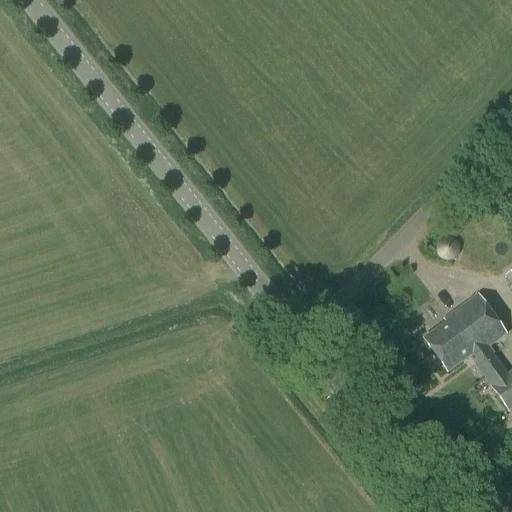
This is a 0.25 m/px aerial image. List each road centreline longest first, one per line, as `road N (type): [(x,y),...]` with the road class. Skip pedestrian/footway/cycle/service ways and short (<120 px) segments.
road 1 (tertiary): [(300,339),(28,0)]
road 2 (unclassified): [(300,339),(511,120)]
road 3 (tertiary): [(438,511),(300,339)]
